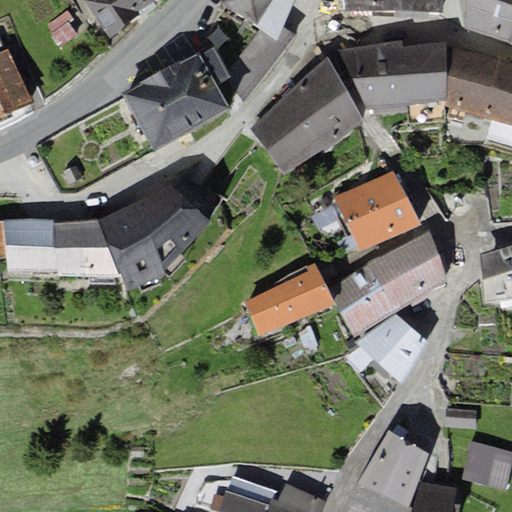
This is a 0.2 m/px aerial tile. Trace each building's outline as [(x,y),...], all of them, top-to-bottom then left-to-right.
[(86,0),(105,25),(103,28),(111,35),(125,24),(141,12),(138,10),(153,0),(86,0)] [(218,0),(218,1),(259,26),(228,69),(232,73),(230,77),(242,99),(295,33),(280,25),(281,22),(292,0),(218,0)] [(441,9),(441,0),(344,0),(345,10),(441,9)] [(511,0),(465,0),(465,25),(509,43),(511,43),(511,0)] [(379,43),(340,49),(371,115),(407,111),(407,125),(444,124),(443,105),(447,96),(445,45),(445,39),(401,46),(400,40),(379,43)] [(0,113),(36,98),(13,45),(4,49),(0,50),(0,113)] [(447,96),(443,105),(492,118),(511,123),(511,62),(499,58),(483,54),(445,45),(447,96)] [(143,83),(124,93),(154,147),(228,106),(214,81),(227,75),(213,48),(200,55),(199,52),(181,62),(179,59),(152,74),(141,80),(143,83)] [(362,120),(326,57),(304,79),(251,129),(283,173),(362,120)] [(511,123),(492,118),(486,138),(511,146),(511,123)] [(391,171),(334,196),(358,250),(419,224),(404,195),(391,171)] [(132,203),(98,217),(119,274),(126,291),(162,269),(211,219),(170,187),(132,203)] [(119,274),(98,217),(70,220),(53,221),(57,270),(57,275),(119,274)] [(3,218),(3,220),(6,257),(7,268),(57,270),(53,221),(53,218),(3,218)] [(434,247),(428,231),(329,287),(335,302),(356,334),(388,314),(394,309),(395,312),(446,279),(434,247)] [(511,242),(482,251),(485,302),(511,298),(511,242)] [(308,269),(245,301),(258,334),(335,302),(329,287),(322,274),(316,261),(306,265),(308,269)] [(396,313),(356,341),(401,381),(426,338),(407,322),(396,313)] [(475,409),(446,408),(445,425),(474,426),(475,409)] [(413,444),(388,431),(357,481),(343,511),(411,511),(419,481),(428,453),(413,444)] [(511,453),(468,442),(465,480),(503,490),(511,453)] [(234,476),(218,511),(316,511),(322,498),(284,483),(280,493),(264,487),(234,476)] [(430,483),(419,481),(411,511),(450,511),(455,488),(430,483)]
